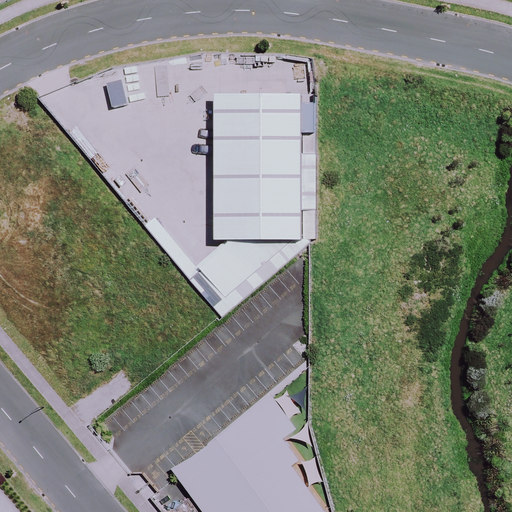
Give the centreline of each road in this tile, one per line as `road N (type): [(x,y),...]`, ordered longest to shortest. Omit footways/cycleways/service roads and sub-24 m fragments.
road 1 (unclassified): [(0,67),(48,41),(143,18),(223,10),(319,11),(511,49)]
road 2 (unclassified): [(0,382),(106,511)]
